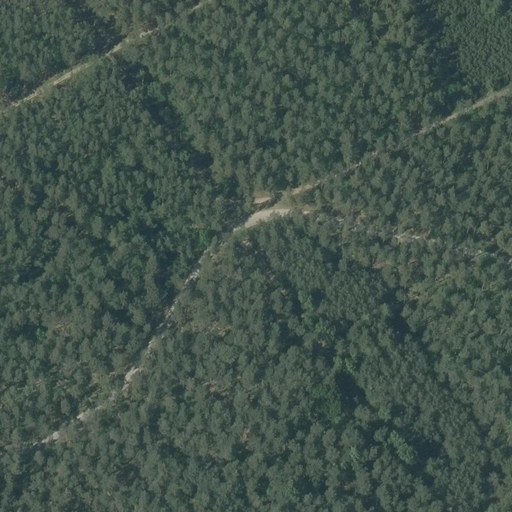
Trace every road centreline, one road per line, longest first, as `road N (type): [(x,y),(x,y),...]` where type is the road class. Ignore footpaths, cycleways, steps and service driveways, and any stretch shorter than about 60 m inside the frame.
road 1 (unclassified): [(511,267),(359,223),(259,217),(210,244),(147,360),(112,398),(70,437),(0,459)]
road 2 (unknown): [(440,511),(110,51)]
road 3 (track): [(511,95),(290,195),(259,217)]
road 4 (track): [(110,51),(0,104)]
